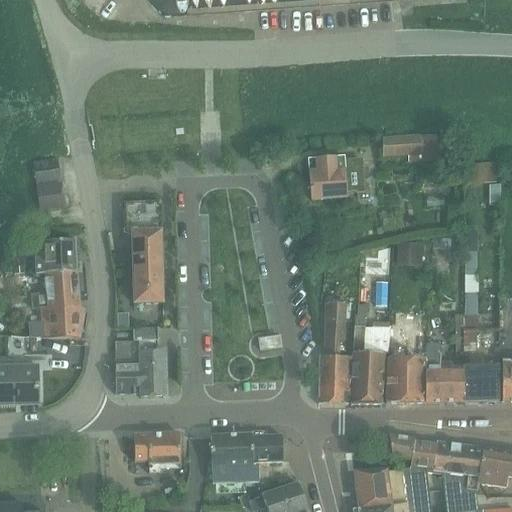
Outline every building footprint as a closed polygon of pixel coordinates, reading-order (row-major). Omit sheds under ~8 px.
[(420,164),(448,163),(447,148),(436,148),(435,138),(381,140),(382,159),(420,157),(420,164)] [(343,159),(307,162),(310,203),(346,200),(346,195),(352,194),(353,196),(361,195),(359,160),(343,161),(343,159)] [(37,186),(61,183),(58,161),(34,164),(37,186)] [(496,162),(472,163),(472,183),(497,182),(496,162)] [(39,188),(42,212),(64,209),(61,185),(39,188)] [(134,306),(163,305),(161,233),(160,233),(159,204),(124,205),(125,236),(132,235),(134,306)] [(326,222),(325,233),(337,233),(337,222),(326,222)] [(477,231),(464,231),(464,253),(477,253),(477,231)] [(35,275),(43,275),(44,281),(53,281),(53,275),(75,273),(74,241),(44,243),(35,243),(35,275)] [(395,245),(394,266),(419,267),(419,246),(395,245)] [(360,251),(360,267),(375,267),(375,251),(360,251)] [(32,312),(41,311),(79,308),(76,273),(75,273),(53,275),(53,281),(44,281),(46,296),(30,297),(32,312)] [(477,278),(464,278),(464,317),(464,342),(464,354),(477,354),(477,278)] [(324,306),(323,358),(318,358),(316,407),(347,407),(350,359),(337,359),(338,346),(340,346),(343,341),(344,305),(324,306)] [(353,320),(349,407),(380,406),(383,354),(386,354),(388,324),(373,324),(373,330),(363,330),(363,320),(365,320),(365,307),(356,307),(355,320),(353,320)] [(42,325),(34,325),(29,326),(29,334),(30,340),(43,341),(79,341),(84,313),(79,309),(79,308),(41,311),(42,325)] [(127,315),(116,316),(116,329),(128,329),(127,315)] [(457,317),(454,317),(454,342),(464,342),(464,317),(462,317),(457,317)] [(141,400),(143,400),(167,399),(165,353),(159,353),(158,330),(133,331),(134,344),(139,344),(140,369),(115,370),(116,397),(141,397),(141,400)] [(257,341),(259,352),(280,349),(278,338),(257,341)] [(425,361),(425,405),(463,404),(462,369),(448,369),(448,365),(439,365),(439,347),(426,347),(425,361)] [(386,361),(385,406),(425,405),(425,361),(423,361),(423,358),(411,357),(411,361),(405,361),(405,350),(392,350),(392,361),(386,361)] [(0,362),(0,405),(15,405),(15,403),(36,402),(36,405),(38,404),(37,369),(29,361),(0,362)] [(511,362),(501,363),(501,403),(511,403),(511,362)] [(462,369),(463,404),(498,404),(498,368),(462,369)] [(134,436),(135,462),(135,464),(148,464),(148,468),(180,467),(179,435),(134,436)] [(246,438),(247,485),(258,485),(257,466),(282,466),(281,439),(252,440),(252,437),(246,438)] [(212,486),(247,485),(246,438),(211,438),(212,486)] [(389,438),(392,458),(410,462),(409,469),(433,471),(435,446),(413,443),(413,441),(390,438),(389,438)] [(435,446),(433,471),(433,473),(465,478),(465,483),(466,483),(464,492),(474,493),(477,494),(477,490),(476,490),(477,489),(477,487),(476,487),(476,484),(482,452),(435,445),(435,446)] [(476,487),(477,487),(504,491),(506,481),(511,481),(511,456),(482,452),(476,484),(476,487)] [(352,474),(356,501),(412,493),(410,474),(406,473),(406,472),(352,474)] [(440,490),(436,511),(476,511),(475,494),(477,494),(474,493),(464,492),(466,483),(465,483),(465,478),(433,473),(433,474),(406,472),(406,473),(410,474),(412,493),(440,490)] [(266,511),(305,511),(297,486),(261,498),(261,499),(247,504),(250,511),(257,511),(265,510),(266,511)] [(356,501),(357,511),(436,511),(440,490),(412,493),(356,501)]
